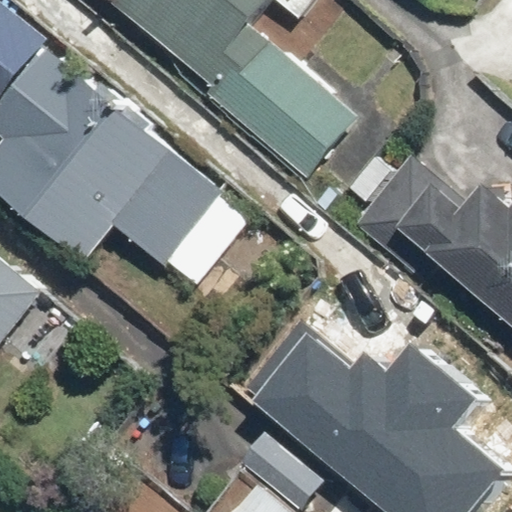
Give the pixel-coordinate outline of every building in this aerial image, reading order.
[(0,0),(0,95),(47,40),(0,0)] [(114,0),(320,175),(372,115),(264,23),(284,0),(288,0),(312,20),(329,0),(114,0)] [(0,185),(82,254),(114,217),(175,268),(180,262),(208,286),(263,221),(233,196),(237,191),(66,48),(1,125),(17,138),(0,157),(0,185)] [(456,267),(511,311),(511,191),(500,182),(484,202),(427,156),(370,226),(441,284),(456,267)] [(0,354),(56,290),(0,241),(0,354)] [(460,508),(497,464),(471,442),(499,408),(425,346),(401,375),(323,310),(267,376),(392,480),(406,463),(460,508)] [(309,509),(335,478),(276,430),(250,460),(309,509)] [(302,511),(268,484),(245,511),(302,511)]
